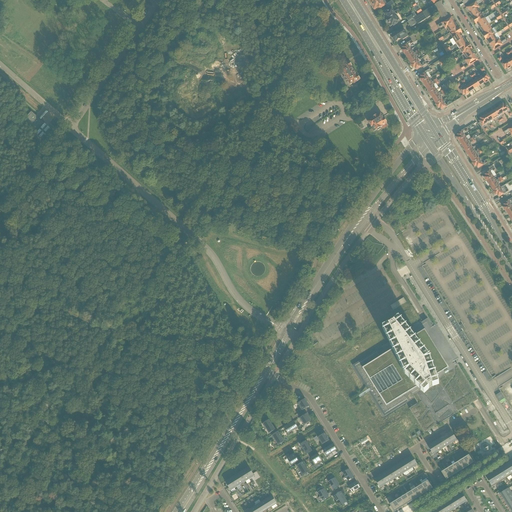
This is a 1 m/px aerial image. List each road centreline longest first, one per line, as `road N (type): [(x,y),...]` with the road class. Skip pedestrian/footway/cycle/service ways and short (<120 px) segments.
road 1 (track): [(6,511),(129,327)]
road 2 (unclassified): [(511,428),(398,247)]
road 3 (primary): [(341,0),(422,134)]
road 4 (primary): [(429,145),(511,271)]
road 5 (residential): [(265,371),(308,396),(360,481)]
road 6 (tertiary): [(203,475),(265,371)]
